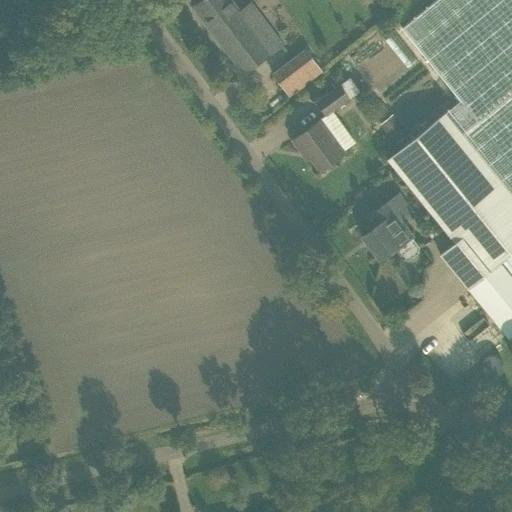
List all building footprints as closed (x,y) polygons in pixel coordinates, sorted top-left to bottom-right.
[(200,0),(193,6),(244,73),(281,45),(249,2),(239,10),(231,0),(200,0)] [(511,336),(511,0),(435,0),(402,27),(460,100),(387,159),(454,243),(440,254),(509,339),(511,336)] [(305,49),(291,59),(309,82),(322,72),(305,49)] [(349,78),(339,85),(341,88),(349,99),(357,93),(359,91),(349,78)] [(341,88),(339,85),(315,103),(325,116),(339,106),(349,99),(341,88)] [(379,124),(395,144),(408,134),(392,114),(379,124)] [(305,151),(319,171),(345,153),(320,119),(292,140),(302,154),(305,151)] [(419,247),(411,236),(387,203),(374,212),(381,222),(362,236),(380,260),(394,249),(402,259),(408,260),(418,253),(419,247)] [(433,228),(437,234),(442,230),(435,222),(431,226),(433,228)] [(477,496),(465,490),(464,489),(457,503),(469,510),(470,508),(477,496)]
